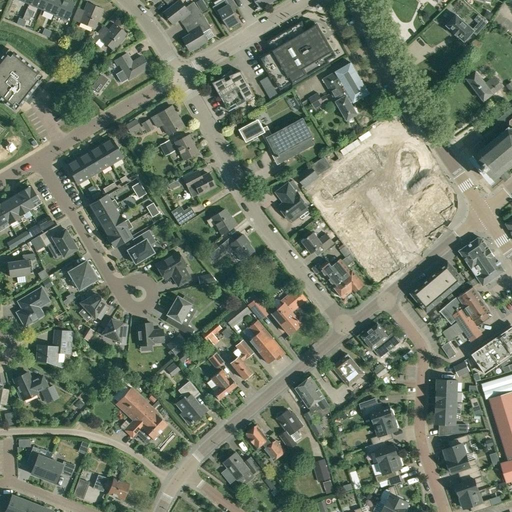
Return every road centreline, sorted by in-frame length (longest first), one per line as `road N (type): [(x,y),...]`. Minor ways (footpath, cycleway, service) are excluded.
road 1 (residential): [(347,329),(267,229),(179,76)]
road 2 (primary): [(483,212),(357,0)]
road 3 (unknown): [(382,298),(325,184),(356,153),(424,122)]
road 4 (residential): [(443,511),(420,429),(421,344),(382,298)]
road 5 (secondary): [(183,471),(347,329)]
road 6 (residential): [(173,484),(142,458),(92,435),(9,432)]
road 7 (residential): [(40,160),(179,76)]
road 8 (residential): [(40,160),(117,288)]
road 9 (residential): [(179,76),(306,0)]
road 10 (secondary): [(382,298),(483,212)]
